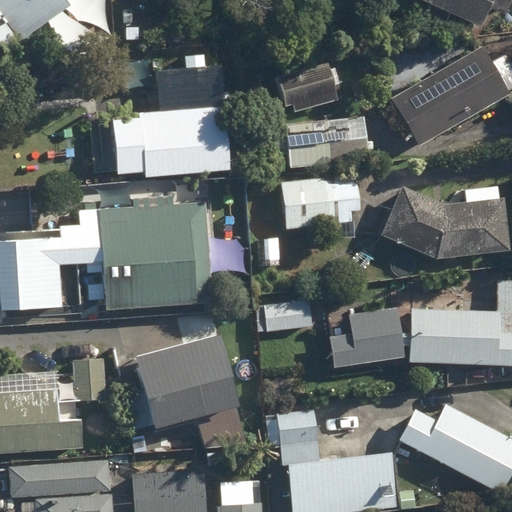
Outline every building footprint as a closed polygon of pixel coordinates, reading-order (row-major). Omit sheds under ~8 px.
[(0,0),(0,47),(12,47),(70,5),(67,0),(0,0)] [(451,13),(481,27),(491,5),(507,12),(511,0),(422,0),(431,4),(426,14),(446,23),(451,13)] [(124,23),(126,43),(146,42),(145,22),(124,23)] [(270,45),(270,58),(284,59),(283,45),(270,45)] [(393,100),(420,147),(509,95),(508,91),(511,88),(511,66),(506,57),(491,65),(482,49),(393,100)] [(401,79),(409,81),(415,76),(417,69),(413,62),(405,61),(399,64),(397,72),(401,79)] [(293,105),(296,112),(338,100),(327,65),(278,80),(286,107),(293,105)] [(208,74),(208,78),(220,78),(220,68),(194,69),(194,75),(208,74)] [(0,96),(22,96),(23,77),(0,76),(0,96)] [(141,115),(147,178),(230,171),(223,87),(160,92),(162,114),(141,115)] [(291,154),(292,168),(369,161),(365,118),(287,127),(288,136),(260,140),(262,157),(291,154)] [(327,224),(328,240),(355,237),(353,222),(360,221),(356,178),(284,185),(288,229),(327,224)] [(382,235),(437,260),(510,251),(505,199),(499,200),(497,188),(466,191),(467,204),(445,206),(403,188),(382,235)] [(101,224),(106,310),(213,303),(206,203),(128,208),(129,222),(101,224)] [(0,294),(1,311),(62,308),(60,288),(68,287),(68,279),(60,280),(58,241),(0,243),(0,294)] [(257,242),(259,267),(279,266),(277,241),(257,242)] [(469,296),(475,299),(482,297),(485,290),(482,283),(477,280),(469,282),(466,289),(469,296)] [(328,319),(334,368),(405,359),(404,347),(411,347),(411,363),(511,366),(511,284),(498,283),(497,314),(392,311),(328,319)] [(257,306),(260,332),(312,327),(310,301),(257,306)] [(197,418),(206,449),(243,443),(233,409),(241,406),(221,336),(138,360),(147,391),(129,396),(138,430),(156,424),(157,429),(197,418)] [(75,363),(77,401),(105,400),(103,361),(75,363)] [(0,394),(0,454),(83,449),(81,422),(59,423),(57,392),(0,394)] [(401,442),(502,494),(511,473),(511,439),(447,406),(439,422),(417,411),(401,442)] [(281,448),(283,466),(289,465),(319,462),(314,412),(276,416),(275,411),(266,412),(269,439),(276,439),(277,448),(281,448)] [(319,462),(289,465),(294,511),(356,511),(399,507),(393,453),(319,462)] [(208,455),(208,467),(216,467),(215,455),(208,455)] [(9,469),(11,499),(110,492),(109,462),(9,469)] [(206,511),(204,472),(133,476),(135,511),(206,511)] [(219,484),(221,511),(262,511),(262,505),(260,505),(259,482),(219,484)] [(112,511),(112,496),(36,501),(37,511),(112,511)]
